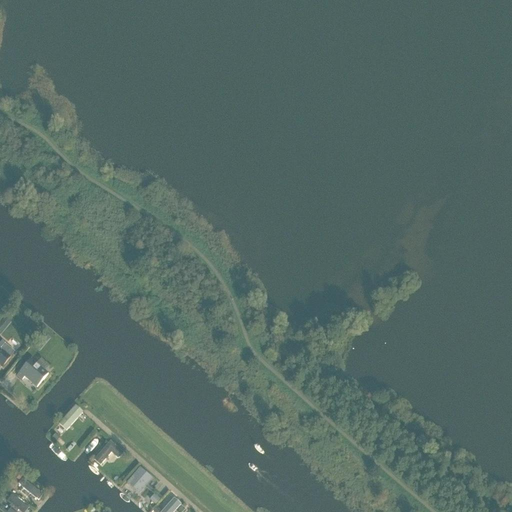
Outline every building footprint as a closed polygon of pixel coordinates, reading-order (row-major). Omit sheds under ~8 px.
[(0,339),(0,364),(3,367),(15,352),(0,339)] [(30,360),(27,364),(17,375),(22,380),(24,377),(37,388),(45,379),(48,375),(30,360)] [(83,413),(75,405),(58,424),(66,431),(83,413)] [(60,439),(56,434),(52,438),(57,442),(60,439)] [(124,452),(110,441),(94,460),(100,465),(111,453),(118,459),(124,452)] [(152,478),(140,467),(126,483),(139,494),(152,478)] [(23,477),(17,472),(13,477),(19,481),(23,477)] [(26,482),(22,479),(18,484),(22,487),(38,501),(43,495),(26,482)] [(25,511),(29,508),(12,494),(7,501),(20,511),(25,511)] [(160,500),(155,495),(150,501),(155,506),(160,500)] [(174,511),(181,504),(174,498),(161,511),(174,511)]
